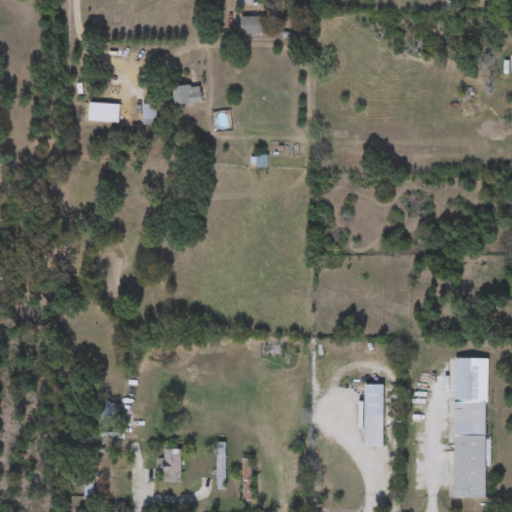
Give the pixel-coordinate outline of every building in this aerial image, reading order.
[(241,34),(241,17),(267,17),(267,34),(241,34)] [(202,103),(174,104),(174,87),(201,86),(202,103)] [(90,122),(90,104),(120,105),(119,123),(90,122)] [(156,106),(156,123),(145,123),(145,106),(156,106)] [(266,356),(266,346),(282,346),(282,356),(266,356)] [(488,360),(487,499),(456,499),(456,359),(488,360)] [(365,448),(365,386),(384,386),(384,448),(365,448)] [(126,403),(126,422),(100,421),(100,403),(126,403)] [(226,444),(226,490),(217,490),(217,444),(226,444)] [(182,450),(182,484),(163,484),(163,450),(182,450)] [(253,502),(244,502),(244,460),(253,460),(253,502)]
